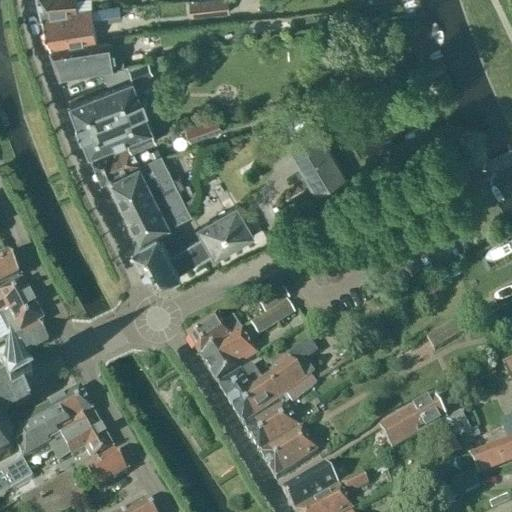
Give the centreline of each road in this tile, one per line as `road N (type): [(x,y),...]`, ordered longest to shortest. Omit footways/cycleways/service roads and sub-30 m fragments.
road 1 (residential): [(155,319),(84,172),(25,0)]
road 2 (residential): [(155,319),(439,190)]
road 3 (residential): [(283,511),(155,319)]
road 4 (residential): [(75,354),(164,511)]
road 5 (residential): [(0,198),(75,354)]
